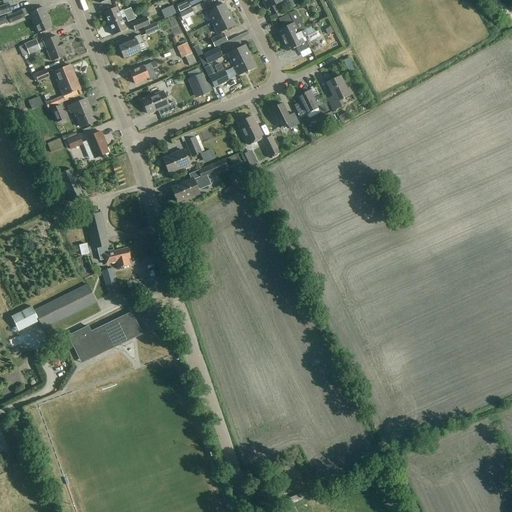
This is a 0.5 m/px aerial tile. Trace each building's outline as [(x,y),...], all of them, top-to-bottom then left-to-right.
[(282,0),(261,0),(266,9),(272,7),(275,12),(288,6),(284,0),(283,1),(282,0)] [(108,1),(100,5),(103,10),(111,6),(108,1)] [(0,16),(5,14),(11,13),(8,4),(0,6),(0,16)] [(229,15),(223,4),(207,12),(212,23),(229,15)] [(166,9),(169,17),(175,14),(172,6),(166,9)] [(288,6),(275,12),(278,18),(290,11),(289,9),(288,6)] [(47,16),(43,7),(29,14),(38,34),(51,28),(46,17),(47,16)] [(116,7),(103,13),(108,24),(121,19),(121,18),(126,16),(126,17),(133,13),(130,7),(118,13),(116,7)] [(186,19),(194,16),(190,8),(179,14),(182,21),(181,22),(182,24),(186,22),(187,21),(186,19)] [(282,41),(298,33),(305,29),(295,10),(278,19),(282,28),(277,31),(282,41)] [(9,24),(24,18),(21,11),(6,17),(9,24)] [(135,18),(133,13),(126,17),(128,21),(135,18)] [(234,26),(229,15),(212,23),(218,34),(234,26)] [(130,24),(134,31),(148,25),(145,17),(130,24)] [(126,30),(121,19),(108,24),(113,36),(126,30)] [(142,29),(145,35),(157,30),(155,23),(142,29)] [(210,39),(214,48),(226,41),(222,33),(210,39)] [(301,38),(298,33),(282,41),(287,52),(295,48),(298,54),(310,47),(305,36),(301,38)] [(118,47),(123,58),(145,49),(139,35),(133,38),(134,40),(118,47)] [(38,44),(36,39),(24,43),(29,54),(45,48),(51,61),(65,56),(57,36),(38,44)] [(185,42),(178,45),(179,46),(176,47),(180,59),(185,57),(188,66),(194,63),(185,42)] [(249,57),(244,46),(227,54),(233,65),(249,57)] [(198,57),(202,66),(222,57),(217,48),(198,57)] [(172,54),(166,58),(169,63),(175,59),(172,54)] [(255,68),(249,57),(233,65),(238,76),(255,68)] [(154,61),(129,72),(134,84),(148,78),(149,80),(156,77),(152,69),(157,67),(154,61)] [(80,89),(70,65),(53,72),(63,96),(80,89)] [(214,73),(210,65),(204,68),(208,77),(214,73)] [(198,69),(187,73),(190,79),(200,75),(198,69)] [(37,81),(37,83),(48,78),(45,70),(31,76),(34,82),(37,81)] [(208,78),(213,88),(228,81),(223,71),(208,78)] [(340,76),(325,83),(332,97),(327,99),(333,111),(343,106),(341,101),(352,95),(348,88),(346,89),(340,76)] [(326,112),(319,96),(313,99),(309,91),(297,97),(300,102),(294,105),(299,117),(306,114),(308,117),(309,117),(320,112),(321,115),(326,112)] [(141,101),(147,114),(157,110),(160,116),(177,109),(174,102),(168,105),(162,92),(141,101)] [(27,101),(31,110),(42,105),(38,96),(27,101)] [(86,99),(71,106),(67,107),(67,108),(64,109),(65,112),(69,111),(70,114),(74,112),(80,128),(95,121),(86,99)] [(282,103),(270,110),(279,128),(287,124),(289,129),(299,124),(294,113),(288,116),(282,103)] [(66,119),(59,105),(49,109),(55,124),(66,119)] [(257,128),(252,116),(237,123),(248,146),(263,139),(262,137),(263,137),(258,127),(257,128)] [(104,141),(101,132),(86,138),(94,158),(108,153),(103,141),(104,141)] [(82,145),(79,136),(66,141),(70,150),(82,145)] [(279,154),(271,136),(260,141),(269,159),(279,154)] [(195,137),(184,142),(191,157),(201,153),(195,137)] [(46,144),(50,153),(62,148),(59,139),(46,144)] [(189,167),(182,150),(174,154),(163,159),(169,174),(183,168),(183,169),(189,167)] [(250,167),(257,163),(254,157),(247,160),(250,167)] [(197,170),(201,179),(222,171),(218,162),(197,170)] [(82,194),(70,167),(58,173),(71,199),(73,204),(83,199),(81,195),(82,194)] [(193,179),(171,188),(177,202),(190,197),(190,198),(199,194),(193,179)] [(102,213),(86,217),(93,249),(97,248),(102,247),(105,246),(110,245),(110,244),(102,213)] [(102,247),(97,248),(99,261),(103,260),(104,264),(115,262),(117,268),(129,265),(127,259),(129,258),(127,248),(113,252),(113,250),(106,252),(105,246),(102,247)] [(112,268),(101,271),(108,296),(109,296),(114,295),(119,293),(112,268)] [(87,284),(33,310),(31,306),(10,317),(18,332),(38,321),(42,329),(96,303),(87,284)] [(81,363),(95,356),(142,334),(131,312),(91,332),(88,326),(67,336),(81,363)] [(9,347),(23,341),(20,333),(6,339),(9,347)]
